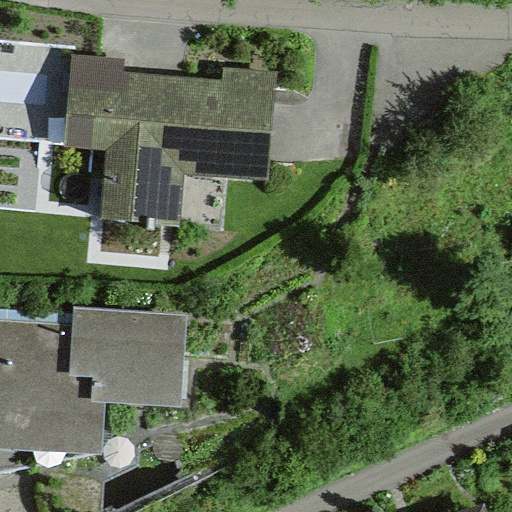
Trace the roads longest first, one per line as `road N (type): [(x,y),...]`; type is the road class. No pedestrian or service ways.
road 1 (residential): [(511,20),(138,0)]
road 2 (residential): [(321,511),(511,424)]
